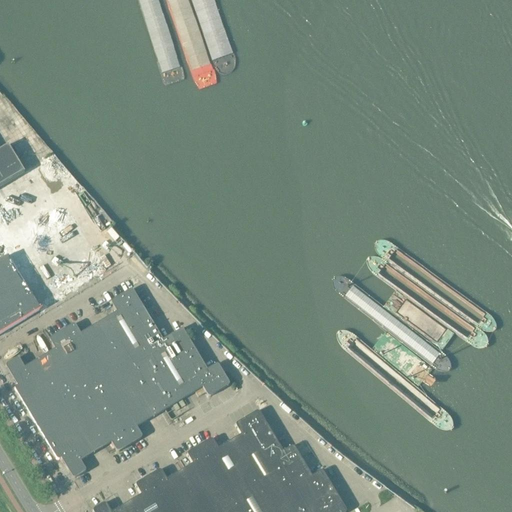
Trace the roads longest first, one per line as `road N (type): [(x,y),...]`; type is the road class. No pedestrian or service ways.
road 1 (unclassified): [(69,504),(259,393)]
road 2 (unclassified): [(259,393),(125,271)]
road 3 (unclassified): [(375,511),(372,496),(259,393)]
road 4 (unclassified): [(0,351),(125,271)]
road 5 (unclassified): [(69,504),(0,388)]
